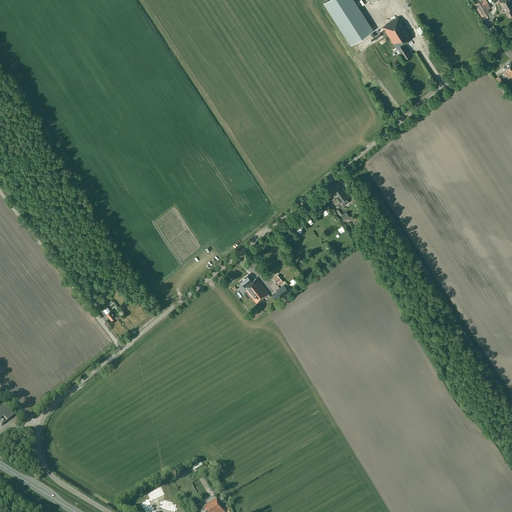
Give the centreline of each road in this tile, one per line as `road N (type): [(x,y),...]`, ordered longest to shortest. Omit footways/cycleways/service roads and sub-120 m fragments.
road 1 (unclassified): [(124,350),(511,30)]
road 2 (unclassified): [(124,350),(0,194)]
road 3 (unclassified): [(108,511),(43,465),(40,424)]
